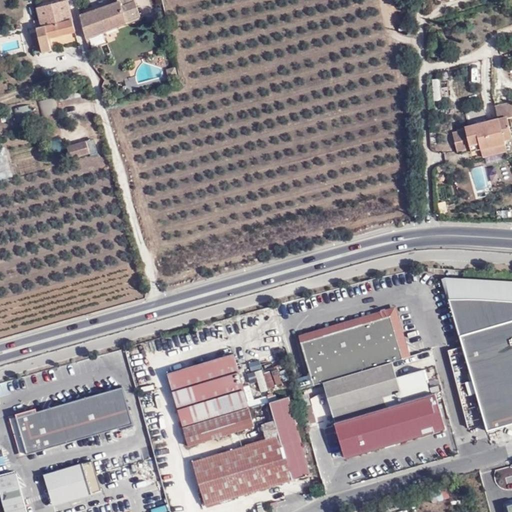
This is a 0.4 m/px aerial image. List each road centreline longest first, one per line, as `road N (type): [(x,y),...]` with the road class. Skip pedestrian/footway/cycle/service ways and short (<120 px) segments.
road 1 (primary): [(21,347),(352,250),(430,236),(511,238)]
road 2 (unclassified): [(511,451),(302,511)]
